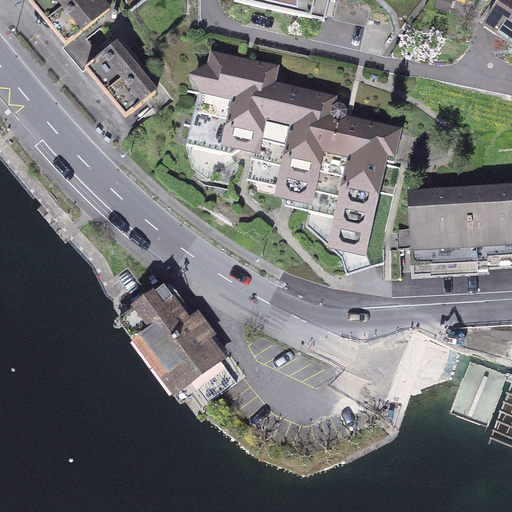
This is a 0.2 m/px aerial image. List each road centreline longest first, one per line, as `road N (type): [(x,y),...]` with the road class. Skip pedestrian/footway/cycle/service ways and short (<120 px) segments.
road 1 (primary): [(511,405),(241,289),(128,206),(0,65)]
road 2 (residential): [(229,0),(232,21),(492,85)]
